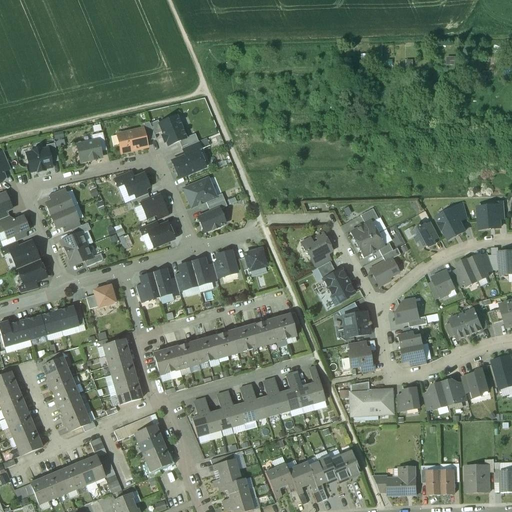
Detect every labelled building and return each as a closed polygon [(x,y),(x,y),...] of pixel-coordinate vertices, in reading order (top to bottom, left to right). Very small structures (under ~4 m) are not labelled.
[(159,125),(158,125),(162,133),(163,136),(161,137),(164,143),(166,142),(168,147),(178,142),(185,139),(176,117),(159,125)] [(157,121),(149,125),(154,136),(162,133),(158,125),(159,125),(157,121)] [(149,125),(149,123),(141,125),(142,130),(145,142),(155,139),(154,136),(149,125)] [(128,132),(122,133),(121,135),(117,136),(121,154),(146,148),(145,142),(142,130),(129,133),(128,132)] [(102,134),(91,136),(92,143),(97,142),(99,153),(106,151),(102,134)] [(195,135),(185,139),(178,142),(181,150),(198,143),(195,135)] [(206,139),(198,143),(201,150),(209,146),(208,143),(209,143),(208,141),(207,141),(206,139)] [(92,143),(80,145),(76,147),(80,163),(89,161),(89,162),(96,161),(96,159),(101,158),(99,153),(97,142),(92,143)] [(198,143),(181,150),(184,157),(197,152),(198,152),(201,151),(201,150),(198,143)] [(54,144),(46,146),(46,150),(47,150),(50,163),(58,162),(54,144)] [(40,150),(32,151),(33,153),(26,155),(30,173),(37,171),(37,173),(44,171),(44,170),(51,168),(50,163),(47,150),(46,150),(40,152),(40,150)] [(184,157),(172,162),(178,179),(204,168),(198,152),(197,152),(184,157)] [(3,153),(0,153),(0,169),(1,173),(10,169),(3,153)] [(131,173),(114,180),(117,187),(123,185),(123,184),(133,179),(131,173)] [(133,179),(123,184),(123,185),(128,196),(134,194),(145,190),(149,188),(143,175),(133,179)] [(207,180),(183,190),(191,208),(205,202),(215,198),(207,180)] [(64,189),(48,196),(50,203),(67,196),(64,189)] [(145,190),(134,194),(136,200),(147,195),(145,190)] [(0,214),(6,212),(12,209),(5,195),(0,196),(0,214)] [(147,195),(136,200),(131,202),(134,209),(141,206),(140,205),(150,201),(147,195)] [(215,198),(205,202),(207,208),(224,201),(221,195),(215,198)] [(50,203),(45,205),(46,207),(45,208),(47,211),(48,211),(50,217),(72,208),(67,196),(50,203)] [(150,201),(140,205),(141,206),(147,220),(156,216),(165,212),(159,197),(150,201)] [(224,201),(207,208),(210,214),(218,210),(218,211),(226,207),(224,201)] [(504,203),(496,204),(496,207),(498,207),(499,221),(505,220),(504,203)] [(463,204),(452,210),(459,223),(467,219),(463,204)] [(496,207),(477,209),(479,231),(500,229),(499,221),(498,207),(496,207)] [(72,208),(50,217),(53,224),(53,225),(54,228),(55,228),(56,230),(61,228),(77,221),(72,208)] [(210,214),(198,218),(200,223),(199,224),(201,229),(203,228),(205,233),(211,230),(212,231),(219,229),(218,227),(220,227),(221,226),(224,225),(218,211),(218,210),(210,214)] [(372,210),(360,217),(364,226),(370,223),(370,224),(377,220),(372,210)] [(452,210),(436,218),(439,224),(438,225),(442,232),(443,231),(448,241),(464,233),(459,223),(452,210)] [(0,220),(9,217),(6,212),(0,214),(0,220)] [(165,212),(156,216),(158,221),(167,217),(165,212)] [(9,217),(0,220),(0,232),(3,231),(1,227),(11,223),(9,217)] [(11,223),(1,227),(3,231),(7,240),(13,237),(24,233),(28,231),(22,218),(11,223)] [(377,220),(370,224),(376,235),(383,232),(377,220)] [(77,221),(61,228),(63,234),(71,231),(80,227),(77,221)] [(156,222),(139,229),(142,236),(147,233),(158,228),(156,222)] [(364,226),(362,227),(359,227),(357,228),(356,230),(350,234),(356,246),(376,235),(370,224),(370,223),(364,226)] [(80,227),(71,231),(73,237),(80,234),(81,234),(90,231),(87,224),(80,227)] [(158,228),(147,233),(153,249),(173,240),(167,224),(158,228)] [(431,224),(425,227),(433,242),(439,239),(431,224)] [(421,227),(420,228),(418,227),(415,229),(414,232),(410,234),(420,251),(424,249),(425,247),(427,246),(429,249),(435,245),(433,242),(425,227),(425,226),(421,228),(421,227)] [(383,232),(376,235),(383,247),(388,244),(389,243),(383,232)] [(24,233),(13,237),(15,243),(16,242),(26,238),(24,233)] [(73,237),(60,243),(65,255),(86,247),(81,234),(80,234),(73,237)] [(331,252),(322,235),(311,241),(308,240),(302,244),(301,247),(304,253),(307,254),(312,262),(326,255),(331,252)] [(376,235),(356,246),(363,258),(369,255),(372,256),(374,254),(375,252),(378,251),(383,248),(383,247),(376,235)] [(15,243),(0,249),(3,256),(9,253),(9,252),(19,248),(16,242),(15,243)] [(19,248),(9,252),(9,253),(16,271),(39,261),(31,243),(19,248)] [(383,247),(383,248),(378,251),(381,258),(392,252),(388,244),(383,247)] [(86,247),(65,255),(70,268),(84,262),(91,259),(91,258),(86,247)] [(392,252),(381,258),(384,263),(391,260),(400,256),(396,250),(392,252)] [(261,251),(244,255),(245,259),(248,271),(248,272),(265,267),(261,251)] [(230,253),(216,257),(218,264),(222,278),(236,274),(230,253)] [(511,253),(498,254),(500,276),(511,275),(511,253)] [(91,259),(84,262),(86,268),(103,261),(100,255),(91,258),(91,259)] [(326,255),(312,262),(316,270),(329,263),(330,262),(326,255)] [(480,258),(486,271),(485,271),(486,274),(492,272),(487,255),(480,258)] [(480,257),(474,260),(473,259),(468,262),(477,283),(488,278),(486,274),(485,271),(486,271),(480,258),(480,257)] [(245,259),(239,261),(242,272),(248,271),(245,259)] [(204,260),(191,264),(197,287),(210,283),(206,267),(204,260)] [(384,263),(369,271),(378,288),(389,282),(388,280),(398,274),(391,260),(384,263)] [(39,261),(16,271),(23,286),(23,287),(35,283),(46,278),(39,261)] [(477,283),(468,262),(468,261),(456,266),(459,271),(465,285),(466,288),(477,283)] [(329,263),(316,270),(322,280),(322,281),(335,274),(329,263)] [(197,287),(191,264),(178,268),(180,275),(184,291),(197,287)] [(218,264),(212,265),(216,279),(222,278),(218,264)] [(212,265),(206,267),(210,283),(217,281),(216,279),(212,265)] [(316,270),(311,273),(317,283),(322,280),(316,270)] [(165,271),(152,275),(159,298),(171,294),(172,294),(168,281),(165,271)] [(335,274),(322,281),(332,298),(335,296),(339,304),(347,300),(346,299),(353,295),(341,271),(335,274)] [(459,271),(453,274),(460,288),(465,285),(459,271)] [(454,290),(446,273),(432,279),(434,283),(434,284),(435,284),(441,298),(448,295),(449,292),(454,290)] [(152,275),(139,279),(141,286),(146,302),(159,298),(152,275)] [(180,275),(174,276),(174,279),(178,292),(184,291),(180,275)] [(174,279),(168,281),(172,294),(171,294),(172,297),(179,295),(178,292),(174,279)] [(35,283),(23,287),(23,286),(17,289),(20,294),(38,289),(35,283)] [(434,283),(429,286),(435,301),(441,298),(435,284),(434,284),(434,283)] [(141,286),(135,287),(140,303),(146,302),(141,286)] [(110,287),(93,292),(94,296),(97,308),(98,309),(115,304),(110,287)] [(94,296),(85,299),(89,310),(97,308),(94,296)] [(332,298),(330,299),(334,307),(339,305),(339,304),(335,296),(332,298)] [(394,316),(396,326),(409,323),(419,321),(415,301),(402,303),(394,316)] [(511,303),(500,307),(501,310),(501,311),(504,322),(506,326),(505,326),(507,330),(511,328),(511,303)] [(353,305),(339,312),(342,319),(357,311),(353,305)] [(72,308),(56,313),(61,332),(77,327),(72,310),(72,308)] [(79,308),(72,310),(77,327),(84,326),(79,308)] [(501,310),(488,314),(492,325),(504,322),(501,311),(501,310)] [(357,311),(342,319),(346,339),(367,335),(364,315),(359,316),(357,311)] [(474,311),(462,316),(470,336),(482,332),(481,330),(477,319),(474,311)] [(56,313),(40,318),(45,337),(61,332),(56,313)] [(294,314),(288,315),(289,316),(292,327),(298,324),(294,314)] [(289,316),(279,319),(285,341),(295,338),(292,327),(289,316)] [(470,336),(462,316),(449,321),(451,325),(456,336),(458,341),(470,336)] [(482,316),(477,319),(481,330),(487,327),(482,316)] [(40,318),(24,322),(29,341),(45,337),(40,318)] [(279,319),(269,322),(275,343),(285,341),(279,319)] [(419,321),(409,323),(410,329),(427,326),(426,320),(419,321)] [(24,322),(8,327),(13,346),(29,341),(24,322)] [(269,322),(259,325),(266,346),(275,343),(269,322)] [(7,323),(0,324),(0,335),(4,348),(13,346),(8,327),(7,323)] [(259,325),(250,327),(256,349),(266,346),(259,325)] [(451,325),(445,327),(450,338),(456,336),(451,325)] [(250,327),(240,330),(246,352),(256,349),(250,327)] [(240,330),(230,333),(237,354),(246,352),(240,330)] [(230,333),(221,336),(227,357),(237,354),(230,333)] [(413,334),(397,338),(400,351),(422,346),(420,338),(416,339),(414,337),(413,334)] [(221,336),(211,338),(217,360),(227,357),(221,336)] [(211,338),(202,341),(208,363),(217,360),(211,338)] [(106,340),(95,343),(97,349),(102,347),(108,346),(106,340)] [(108,346),(102,347),(105,357),(127,351),(124,341),(108,346)] [(202,341),(192,344),(198,365),(208,363),(202,341)] [(365,342),(348,345),(349,353),(366,350),(365,342)] [(192,344),(182,347),(188,368),(198,365),(192,344)] [(400,351),(399,351),(402,363),(410,362),(424,359),(424,358),(422,346),(400,351)] [(182,347),(173,349),(179,371),(188,368),(182,347)] [(173,349),(163,352),(169,374),(179,371),(173,349)] [(349,353),(347,353),(348,359),(350,369),(359,368),(371,366),(370,365),(368,350),(366,350),(349,353)] [(127,351),(105,357),(108,367),(130,361),(127,351)] [(163,352),(153,355),(159,376),(169,374),(163,352)] [(55,356),(45,360),(47,365),(57,361),(55,356)] [(424,359),(410,362),(411,369),(420,367),(427,365),(425,358),(424,358),(424,359)] [(511,366),(510,358),(492,363),(500,390),(511,386),(511,366)] [(47,365),(41,368),(45,377),(66,369),(62,359),(57,361),(47,365)] [(348,359),(341,361),(343,370),(350,369),(348,359)] [(130,361),(108,367),(111,377),(132,370),(130,361)] [(370,365),(371,366),(359,368),(360,374),(374,372),(373,365),(370,365)] [(314,368),(308,370),(311,380),(317,378),(314,368)] [(66,369),(45,377),(49,386),(70,378),(66,369)] [(132,370),(111,377),(114,386),(135,380),(132,370)] [(476,375),(468,377),(472,393),(473,399),(482,397),(481,394),(488,393),(482,371),(476,373),(476,375)] [(297,373),(291,375),(294,385),(300,383),(297,373)] [(0,377),(0,389),(14,384),(10,374),(0,377)] [(291,375),(285,376),(288,386),(294,385),(291,375)] [(468,377),(461,379),(463,385),(465,395),(472,393),(468,377)] [(70,378),(49,386),(53,396),(74,387),(70,378)] [(324,402),(317,378),(311,380),(312,385),(307,386),(312,406),(313,406),(324,402)] [(274,379),(268,381),(271,391),(277,390),(274,379)] [(135,380),(114,386),(116,396),(138,390),(135,380)] [(268,381),(262,383),(265,393),(271,391),(268,381)] [(453,384),(452,382),(442,385),(448,407),(467,401),(465,395),(463,385),(457,386),(453,384)] [(307,386),(301,388),(300,383),(294,385),(301,409),(312,406),(307,386)] [(368,383),(350,386),(350,395),(368,394),(368,383)] [(14,384),(0,389),(0,400),(18,393),(14,384)] [(294,385),(288,386),(289,391),(284,393),(289,412),(301,409),(294,385)] [(442,385),(431,388),(432,390),(430,394),(436,409),(437,410),(448,407),(442,385)] [(251,386),(245,388),(248,398),(254,396),(251,386)] [(74,387),(53,396),(57,405),(78,396),(74,387)] [(245,388),(239,389),(242,400),(248,398),(245,388)] [(138,390),(116,396),(119,406),(141,400),(138,390)] [(284,393),(278,395),(277,390),(271,391),(278,416),(289,412),(284,393)] [(416,390),(401,392),(402,400),(403,399),(405,412),(419,410),(416,390)] [(271,391),(265,393),(266,398),(261,400),(266,419),(278,416),(271,391)] [(18,393),(0,400),(0,409),(1,411),(21,402),(18,393)] [(228,393),(222,394),(225,404),(231,403),(228,393)] [(368,394),(350,395),(352,416),(390,414),(389,393),(368,394)] [(222,394),(216,396),(219,406),(225,404),(222,394)] [(436,409),(430,394),(423,396),(426,412),(436,409)] [(78,396),(57,405),(61,414),(81,406),(78,396)] [(261,400),(255,401),(254,396),(248,398),(255,422),(266,419),(261,400)] [(248,398),(242,400),(243,405),(238,406),(243,426),(255,422),(248,398)] [(205,399),(199,401),(202,411),(207,409),(205,399)] [(402,400),(396,401),(396,413),(405,412),(403,399),(402,400)] [(199,401),(193,403),(196,413),(202,411),(199,401)] [(21,402),(1,411),(5,420),(25,411),(21,402)] [(324,402),(313,406),(314,411),(326,408),(324,402)] [(231,403),(225,404),(232,429),(243,426),(238,406),(232,408),(231,403)] [(225,404),(219,406),(220,411),(215,413),(220,432),(232,429),(225,404)] [(81,406),(61,414),(64,424),(85,415),(81,406)] [(115,407),(105,412),(107,417),(117,413),(115,407)] [(209,415),(207,409),(202,411),(208,435),(220,432),(215,413),(209,415)] [(25,411),(5,420),(8,429),(29,421),(25,411)] [(202,411),(196,413),(197,418),(191,420),(196,439),(208,435),(202,411)] [(85,415),(64,424),(68,433),(82,428),(89,424),(85,415)] [(149,417),(144,419),(148,429),(153,427),(149,417)] [(144,419),(139,421),(143,432),(148,429),(144,419)] [(29,421),(8,429),(12,439),(33,430),(29,421)] [(139,421),(134,423),(138,434),(143,432),(139,421)] [(89,424),(82,428),(84,433),(95,428),(93,423),(89,424)] [(134,423),(128,425),(133,436),(134,435),(138,434),(134,423)] [(128,425),(123,428),(128,438),(133,436),(128,425)] [(138,434),(134,435),(138,445),(159,436),(155,427),(153,427),(148,429),(143,432),(138,434)] [(123,428),(118,430),(123,440),(128,438),(123,428)] [(33,430),(12,439),(16,448),(37,439),(33,430)] [(118,430),(113,432),(117,442),(123,440),(118,430)] [(159,436),(138,445),(142,454),(162,446),(159,436)] [(37,439),(16,448),(20,457),(41,449),(37,439)] [(99,439),(89,443),(91,448),(101,444),(99,439)] [(101,444),(91,448),(93,453),(103,449),(101,444)] [(162,446),(142,454),(146,464),(166,455),(162,446)] [(103,449),(93,453),(95,458),(95,459),(106,454),(103,449)] [(350,453),(339,457),(349,480),(355,478),(354,476),(359,474),(350,453)] [(106,454),(95,459),(98,464),(108,460),(106,454)] [(166,455),(146,464),(149,473),(158,470),(170,465),(166,455)] [(233,455),(210,461),(211,467),(234,460),(233,455)] [(349,480),(339,457),(329,462),(337,481),(338,485),(349,480)] [(95,458),(86,462),(94,482),(104,478),(102,474),(100,469),(98,464),(95,459),(95,458)] [(327,458),(316,462),(317,464),(325,483),(326,485),(337,481),(329,462),(327,458)] [(108,460),(98,464),(100,469),(110,465),(108,460)] [(211,467),(207,468),(209,474),(217,472),(218,476),(237,471),(234,460),(211,467)] [(13,461),(3,465),(5,470),(15,466),(13,461)] [(494,461),(485,461),(485,466),(488,466),(488,474),(494,474),(494,470),(494,461)] [(94,482),(86,462),(76,466),(85,486),(94,482)] [(306,464),(296,468),(305,487),(309,486),(311,490),(316,488),(308,468),(307,468),(308,467),(306,464)] [(325,483),(317,464),(308,468),(316,488),(317,492),(322,490),(323,490),(321,485),(325,483)] [(110,465),(100,469),(102,474),(112,470),(110,465)] [(85,486),(76,466),(67,469),(76,490),(85,486)] [(284,466),(274,470),(282,488),(286,486),(289,494),(290,494),(295,491),(287,471),(284,466)] [(485,466),(468,467),(468,481),(465,482),(466,495),(489,494),(488,474),(488,466),(485,466)] [(305,487),(296,468),(287,471),(295,491),(297,496),(302,494),(301,489),(305,487)] [(67,469),(58,473),(66,494),(76,490),(67,469)] [(401,479),(386,480),(386,478),(385,478),(386,494),(386,497),(402,497),(402,495),(416,495),(415,469),(401,469),(401,479)] [(112,470),(102,474),(104,478),(104,480),(114,476),(112,470)] [(158,470),(149,473),(147,474),(149,480),(160,475),(158,470)] [(274,470),(264,474),(275,500),(281,497),(278,490),(282,488),(274,470)] [(237,471),(218,476),(219,480),(212,482),(213,489),(218,488),(240,481),(237,471)] [(511,471),(500,472),(500,484),(500,494),(511,493),(511,471)] [(58,473),(48,477),(57,498),(66,494),(58,473)] [(428,474),(427,474),(427,484),(428,496),(441,496),(440,473),(428,474)] [(452,473),(440,473),(441,496),(453,495),(453,483),(453,473),(452,473)] [(114,476),(104,480),(106,485),(117,481),(114,476)] [(48,477),(39,481),(48,502),(57,498),(48,477)] [(385,478),(371,478),(378,494),(386,494),(385,478)] [(240,481),(218,488),(219,493),(227,491),(228,496),(247,490),(244,480),(240,481)] [(48,502),(39,481),(30,485),(34,495),(38,506),(48,502)] [(117,481),(106,485),(109,490),(119,486),(117,481)] [(30,485),(24,487),(29,497),(34,495),(30,485)] [(119,486),(109,490),(111,496),(121,491),(119,486)] [(24,487),(19,490),(23,500),(29,497),(24,487)] [(19,490),(14,492),(18,502),(23,500),(19,490)] [(228,496),(229,500),(221,502),(223,508),(250,501),(247,490),(228,496)] [(322,490),(317,492),(321,502),(326,500),(322,490)] [(295,491),(290,494),(294,505),(300,503),(297,496),(295,491)] [(140,503),(136,492),(130,494),(133,500),(131,501),(133,506),(140,503)] [(317,492),(312,494),(316,504),(321,502),(317,492)] [(130,494),(113,502),(115,506),(113,507),(115,511),(118,511),(133,506),(131,501),(133,500),(130,494)] [(306,504),(302,494),(297,496),(300,503),(301,506),(306,504)] [(250,501),(223,508),(223,511),(230,511),(232,511),(231,511),(249,511),(253,511),(250,501)]
